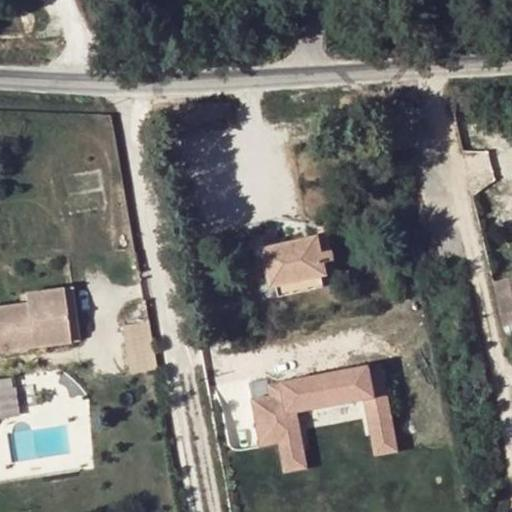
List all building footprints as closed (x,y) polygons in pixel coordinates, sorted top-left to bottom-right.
[(271,290),(277,289),(320,278),(328,277),(325,264),(336,261),(334,253),(323,256),(318,237),(261,251),(271,290)] [(511,277),(493,283),(504,326),(511,324),(511,277)] [(320,278),(277,289),(280,297),(323,287),(320,278)] [(11,350),(30,347),(29,336),(68,330),(62,286),(24,293),(25,299),(3,302),(11,350)] [(150,317),(123,323),(132,371),(160,366),(150,317)] [(29,336),(30,347),(70,341),(68,330),(29,336)] [(285,471),(311,466),(302,412),(366,400),(375,455),(402,450),(386,361),(251,385),(262,444),(279,441),(285,471)]
